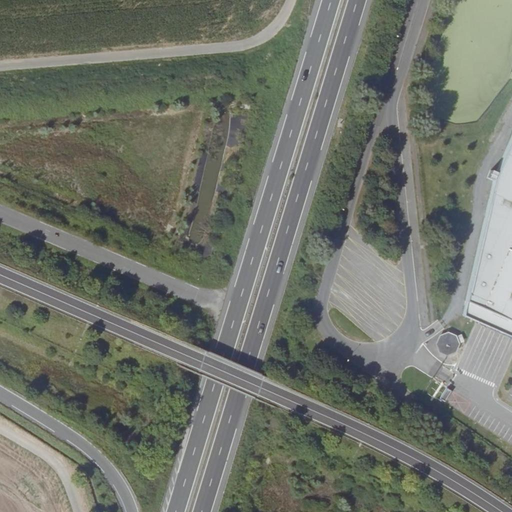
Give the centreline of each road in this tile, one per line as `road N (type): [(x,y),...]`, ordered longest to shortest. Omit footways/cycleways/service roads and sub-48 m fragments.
road 1 (unclassified): [(389,96),(320,311),(347,348),(381,352),(406,335),(413,306),(393,123)]
road 2 (trunk): [(200,511),(357,0)]
road 3 (trunk): [(329,0),(177,511)]
road 4 (tertiary): [(188,356),(403,453),(500,511)]
road 5 (unclassified): [(291,0),(262,39),(237,49),(0,67)]
road 6 (tertiary): [(188,356),(0,275)]
road 7 (trunk): [(0,388),(104,457),(134,511)]
